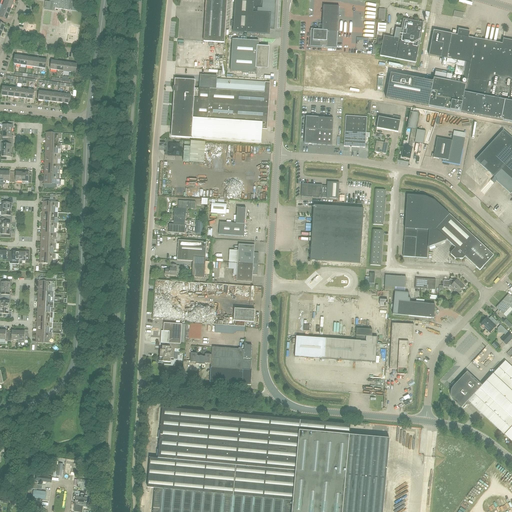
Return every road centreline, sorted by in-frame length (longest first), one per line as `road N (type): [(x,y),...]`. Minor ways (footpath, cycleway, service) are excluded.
road 1 (unclassified): [(275,393),(139,383),(170,0)]
road 2 (tertiary): [(0,407),(52,393),(73,364),(87,116)]
road 3 (tertiary): [(275,393),(264,349),(277,155)]
road 4 (unclassified): [(487,295),(459,271),(392,265),(395,168)]
road 5 (tertiary): [(426,421),(304,409),(275,393)]
road 6 (unclassified): [(426,421),(432,358),(487,295)]
road 7 (unclassified): [(511,241),(449,184),(395,168)]
road 8 (tertiary): [(277,155),(285,15)]
road 9 (track): [(133,511),(139,383)]
